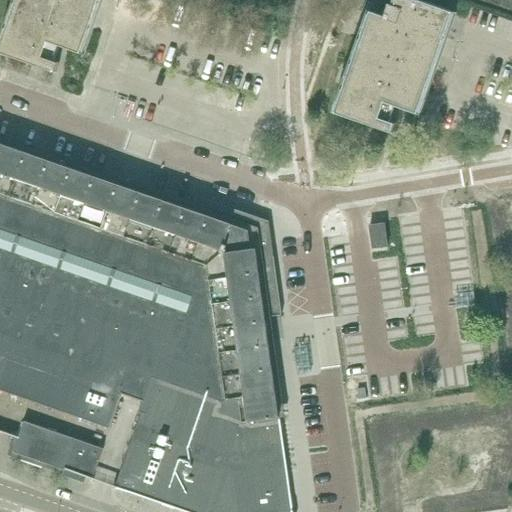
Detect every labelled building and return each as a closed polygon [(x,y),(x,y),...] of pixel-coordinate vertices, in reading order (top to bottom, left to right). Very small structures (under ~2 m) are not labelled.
[(17,0),(0,50),(0,53),(56,73),(59,63),(54,61),(60,46),(82,54),(101,0),(17,0)] [(394,0),(394,1),(391,0),(366,0),(362,12),(370,15),(335,114),(392,133),(395,124),(390,122),(396,106),(409,111),(418,115),(454,13),(416,0),(394,0)] [(137,186),(47,155),(0,138),(0,373),(5,359),(143,407),(153,377),(157,379),(146,413),(142,412),(126,457),(24,421),(18,439),(14,452),(47,464),(186,511),(292,511),(289,486),(280,417),(285,416),(282,398),(272,329),(271,317),(282,315),(269,222),(197,197),(194,206),(137,186)] [(373,249),(388,247),(385,225),(369,227),(373,249)] [(357,393),(358,401),(366,400),(365,392),(357,393)]
